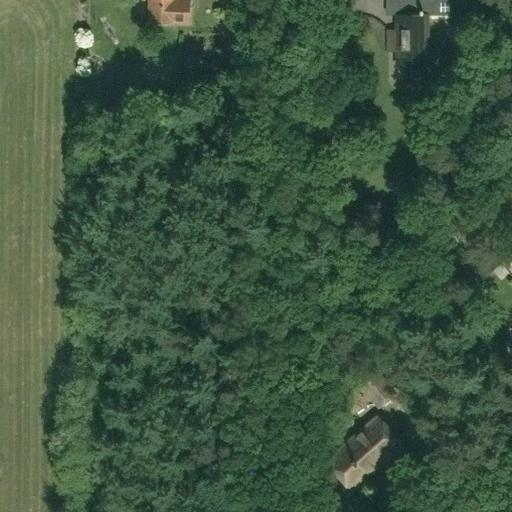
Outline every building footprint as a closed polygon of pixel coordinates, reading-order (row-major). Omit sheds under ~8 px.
[(149,0),(149,22),(174,23),(174,22),(189,23),(189,0),(149,0)] [(438,53),(434,49),(428,49),(428,15),(452,15),(451,0),(406,0),(406,15),(397,15),(397,28),(397,50),(398,67),(423,67),(423,77),(434,77),(438,73),(438,53)] [(455,0),(456,12),(478,12),(477,0),(455,0)] [(228,37),(241,37),(240,1),(227,1),(227,37),(228,37)] [(370,5),(370,26),(378,26),(379,6),(370,5)] [(203,64),(205,79),(222,74),(218,59),(203,64)] [(398,393),(376,368),(355,384),(378,410),(398,393)] [(391,456),(396,462),(408,452),(377,416),(326,461),(352,490),(391,456)]
